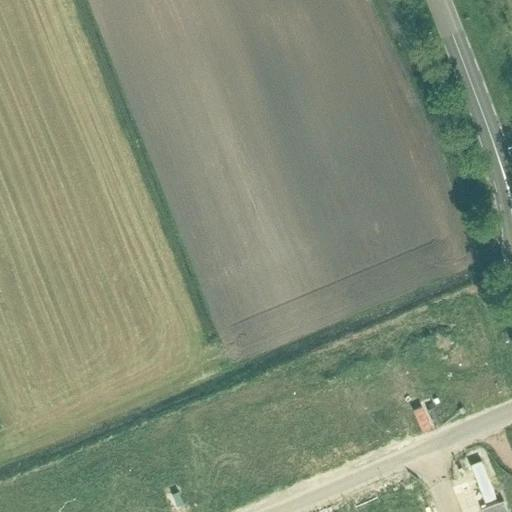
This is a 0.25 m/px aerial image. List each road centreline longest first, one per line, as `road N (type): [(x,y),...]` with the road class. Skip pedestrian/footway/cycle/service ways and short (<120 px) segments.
road 1 (residential): [(428,447),(267,511)]
road 2 (tertiary): [(497,160),(439,0)]
